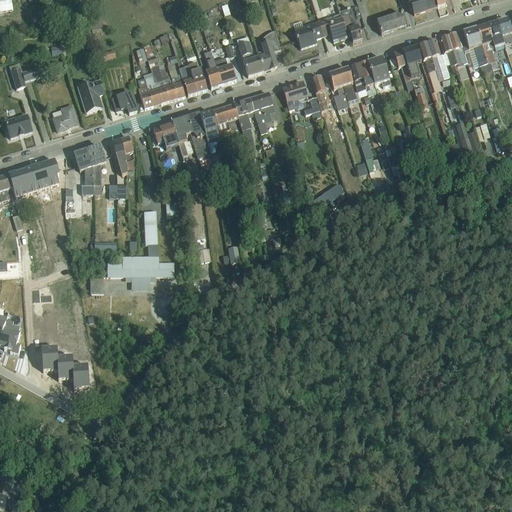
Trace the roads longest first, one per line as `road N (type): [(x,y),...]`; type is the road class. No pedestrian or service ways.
road 1 (tertiary): [(511,6),(0,168)]
road 2 (track): [(121,418),(213,300),(404,183),(511,163)]
road 3 (track): [(0,370),(109,429)]
